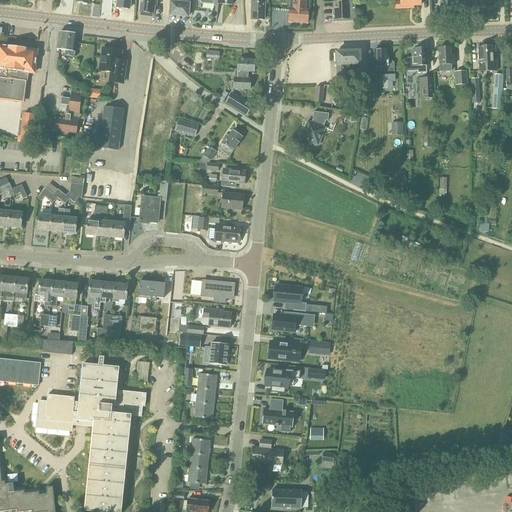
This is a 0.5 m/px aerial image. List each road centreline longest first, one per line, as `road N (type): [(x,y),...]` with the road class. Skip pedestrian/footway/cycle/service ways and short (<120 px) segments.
road 1 (track): [(511,249),(267,144)]
road 2 (tertiary): [(319,39),(511,30)]
road 3 (residential): [(268,136),(186,83),(135,28)]
road 4 (residential): [(238,436),(255,266)]
road 5 (unknown): [(159,372),(161,491),(142,511)]
road 6 (tertiary): [(135,28),(278,39)]
road 7 (residential): [(255,266),(268,136)]
road 8 (residential): [(0,255),(127,263)]
road 9 (unknown): [(146,45),(127,166)]
